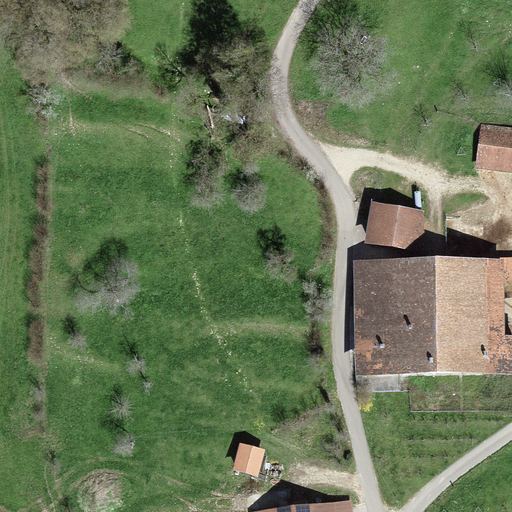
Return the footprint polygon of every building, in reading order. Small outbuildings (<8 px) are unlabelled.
[(511,128),(488,126),(483,167),(511,170),(511,128)] [(375,203),(369,245),(424,253),(430,211),(375,203)] [(358,263),(361,379),(511,375),(511,338),(511,339),(510,259),(358,263)] [(243,444),(237,471),(262,477),(269,450),(243,444)] [(356,511),(355,500),(265,511),(356,511)]
